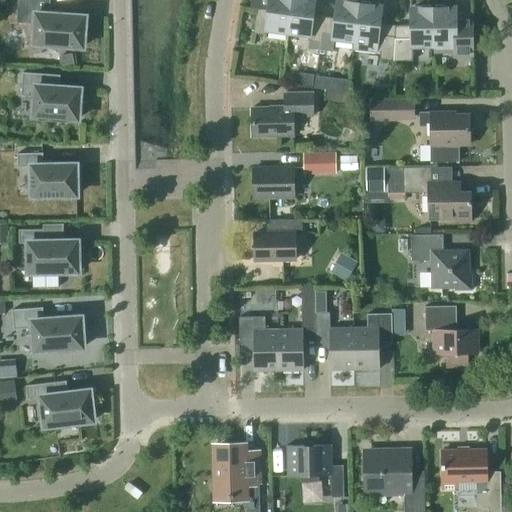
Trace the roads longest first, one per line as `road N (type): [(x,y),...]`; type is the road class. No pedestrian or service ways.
road 1 (residential): [(127,417),(121,0)]
road 2 (residential): [(204,408),(201,269),(217,203),(214,66),(224,0)]
road 3 (residential): [(511,406),(204,408)]
road 4 (residential): [(127,417),(128,455),(107,474),(0,493)]
